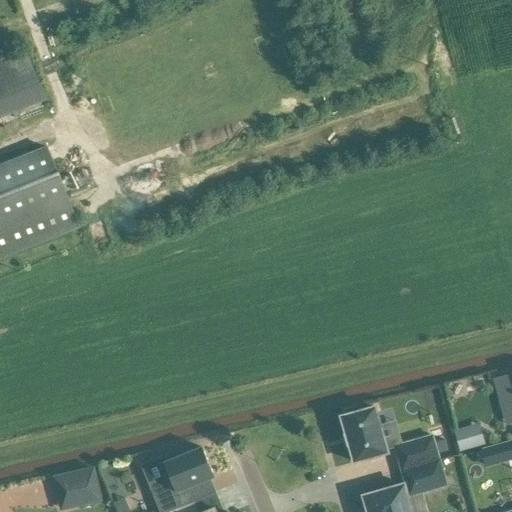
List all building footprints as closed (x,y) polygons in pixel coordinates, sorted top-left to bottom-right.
[(27,54),(0,64),(0,119),(46,101),(27,54)] [(0,257),(78,227),(47,148),(0,166),(0,257)] [(495,379),(499,396),(511,392),(511,373),(510,374),(495,379)] [(347,434),(346,435),(349,445),(350,444),(355,462),(389,453),(376,407),(361,411),(360,406),(346,410),(347,415),(342,417),(347,434)] [(480,426),(454,434),(460,453),(460,454),(483,448),(486,447),(480,426)] [(396,446),(403,471),(440,460),(433,435),(396,446)] [(488,465),(511,458),(511,444),(511,440),(486,447),(483,448),(488,465)] [(151,488),(160,511),(167,511),(196,500),(190,487),(215,477),(203,447),(178,457),(177,454),(158,458),(164,483),(151,488)] [(409,484),(364,496),(368,510),(363,511),(412,511),(408,496),(447,486),(440,461),(405,470),(409,484)] [(56,477),(60,497),(63,509),(82,504),(102,500),(94,469),(56,477)] [(200,511),(196,500),(167,511),(217,511),(216,508),(205,511),(200,511)]
